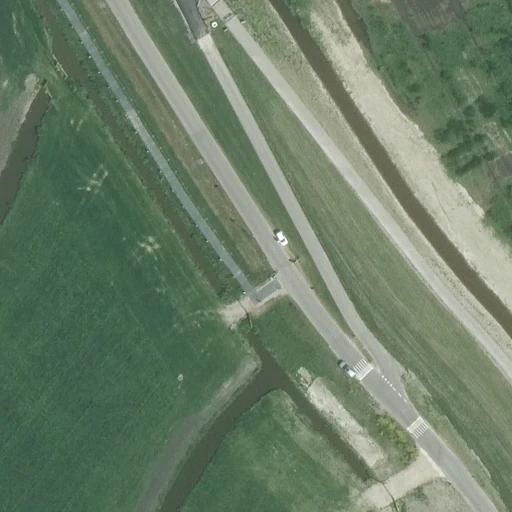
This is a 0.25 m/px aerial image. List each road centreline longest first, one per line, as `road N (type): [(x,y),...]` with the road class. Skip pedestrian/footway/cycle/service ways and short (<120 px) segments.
road 1 (tertiary): [(119,0),(320,320),(392,401)]
road 2 (unclassified): [(392,401),(385,365),(348,311),(184,0)]
road 3 (tertiary): [(392,401),(483,511)]
